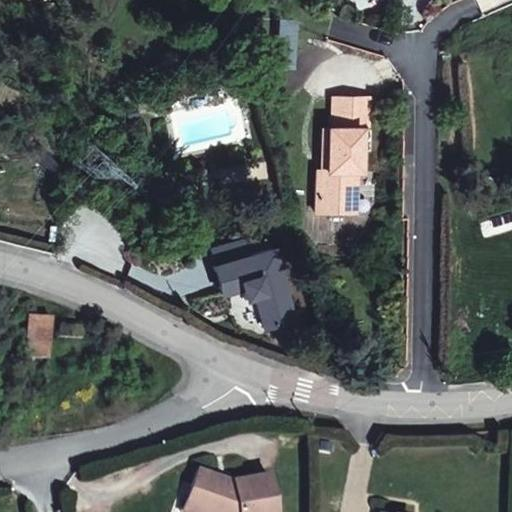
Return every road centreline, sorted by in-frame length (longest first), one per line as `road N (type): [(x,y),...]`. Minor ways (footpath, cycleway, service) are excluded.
road 1 (residential): [(423,406),(433,47),(445,29)]
road 2 (unclassified): [(0,257),(251,369)]
road 3 (residential): [(0,460),(65,452),(164,423),(251,369)]
road 4 (unclassified): [(251,369),(343,402),(423,406)]
